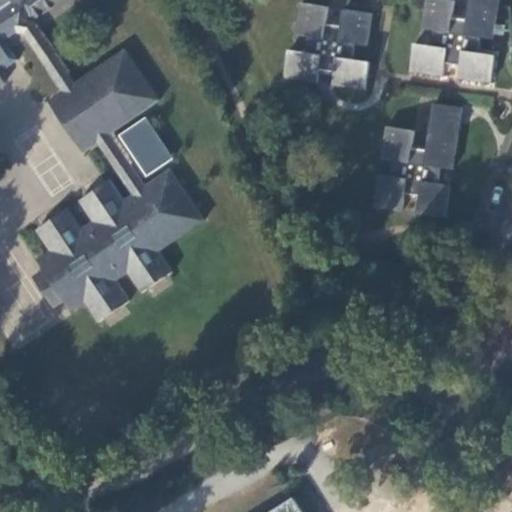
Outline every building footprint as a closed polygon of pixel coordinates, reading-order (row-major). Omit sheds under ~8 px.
[(0,0),(0,88),(5,85),(0,76),(0,64),(1,64),(4,69),(15,62),(3,41),(17,32),(20,17),(31,22),(63,0),(0,0)] [(492,39),(497,0),(471,0),(468,21),(451,18),(454,3),(435,0),(426,0),(422,30),(434,31),(431,47),(416,45),(411,72),(442,76),(444,64),(461,66),(459,79),(490,83),(494,57),(477,54),(480,38),(492,39)] [(365,46),(370,16),(344,12),(342,28),(325,25),(327,9),(302,6),(297,36),(308,38),(305,53),(289,51),(285,79),(316,83),(318,70),(334,73),(333,85),(363,90),(367,63),(352,60),(354,44),(365,46)] [(20,17),(17,32),(24,34),(61,91),(47,101),(81,152),(95,142),(131,195),(142,188),(107,135),(157,101),(123,51),(73,84),(31,22),(20,17)] [(451,170),(460,110),(434,106),(427,151),(411,150),(414,133),(386,129),(381,160),(395,162),(391,179),(379,177),(374,208),(401,211),(404,194),(420,197),(418,214),(445,217),(450,187),(437,185),(439,169),(451,170)] [(201,223),(167,172),(142,188),(131,195),(121,202),(107,181),(77,202),(91,223),(78,231),(64,210),(33,230),(47,251),(34,260),(40,269),(62,302),(68,311),(81,302),(95,323),(125,302),(112,281),(124,273),(138,294),(169,274),(155,253),(201,223)] [(62,302),(40,269),(29,276),(51,309),(62,302)] [(299,511),(293,502),(277,511),(299,511)]
